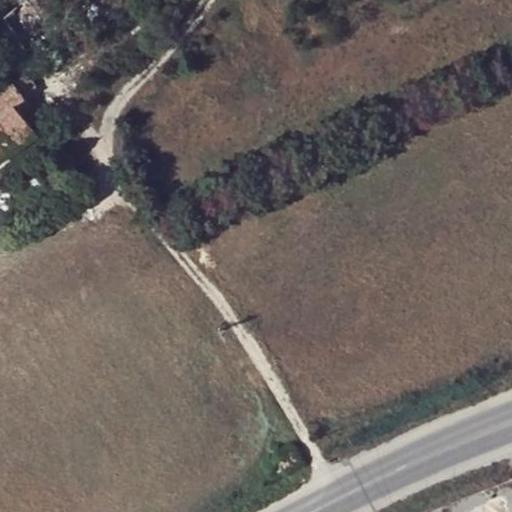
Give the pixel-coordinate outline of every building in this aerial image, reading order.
[(0,5),(6,14),(28,0),(1,0),(0,1),(0,5)] [(28,0),(6,14),(1,18),(25,53),(43,42),(30,23),(45,14),(35,0),(28,0)] [(57,32),(45,14),(30,23),(43,42),(57,32)] [(0,157),(35,132),(22,114),(14,104),(24,98),(13,81),(0,90),(0,157)] [(14,104),(22,114),(31,107),(24,98),(14,104)] [(57,109),(49,114),(54,122),(62,117),(57,109)] [(291,446),(278,454),(290,473),(303,463),(291,446)]
